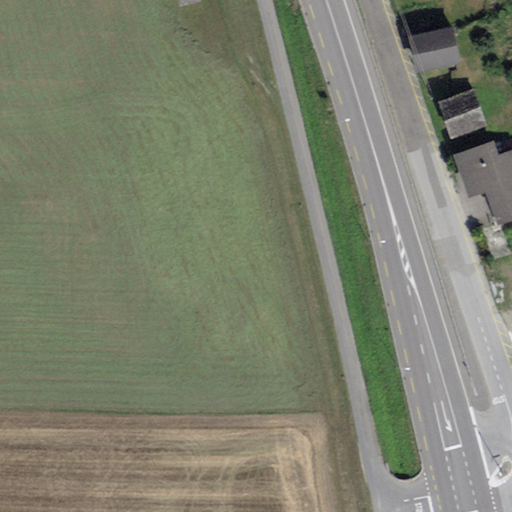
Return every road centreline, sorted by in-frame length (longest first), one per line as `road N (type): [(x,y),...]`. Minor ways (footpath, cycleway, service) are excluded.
road 1 (track): [(264,0),(385,505)]
road 2 (secondary): [(323,0),(382,178),(463,487)]
road 3 (residential): [(496,368),(366,0)]
